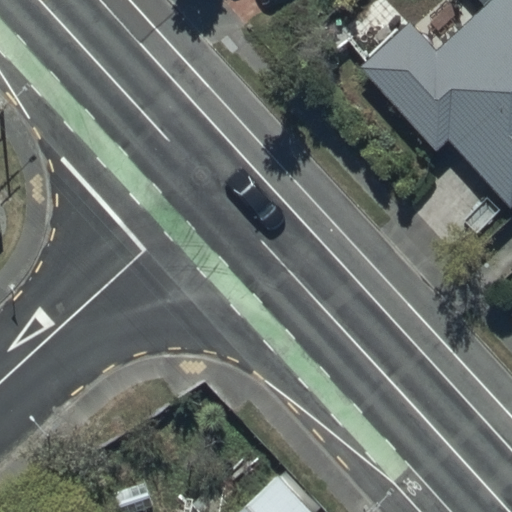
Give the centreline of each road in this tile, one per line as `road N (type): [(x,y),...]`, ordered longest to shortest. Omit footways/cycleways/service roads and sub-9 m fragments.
road 1 (secondary): [(220,186),(511,507)]
road 2 (residential): [(0,385),(220,186)]
road 3 (secondary): [(48,0),(220,186)]
